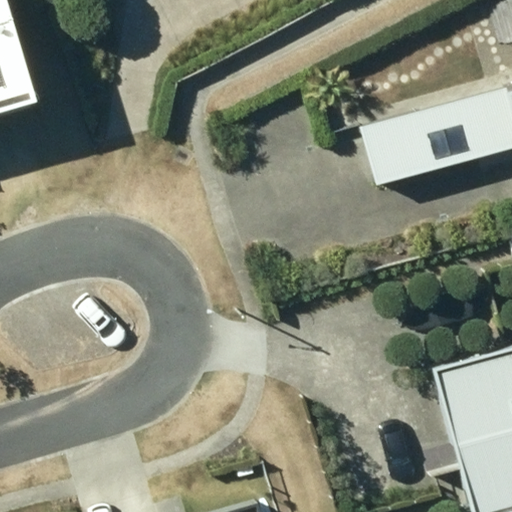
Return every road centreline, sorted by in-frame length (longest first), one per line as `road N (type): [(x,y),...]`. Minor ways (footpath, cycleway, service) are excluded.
road 1 (residential): [(0,271),(58,245),(90,242),(143,261),(160,278),(173,300),(171,360),(156,383),(125,398)]
road 2 (residential): [(125,398),(0,434)]
